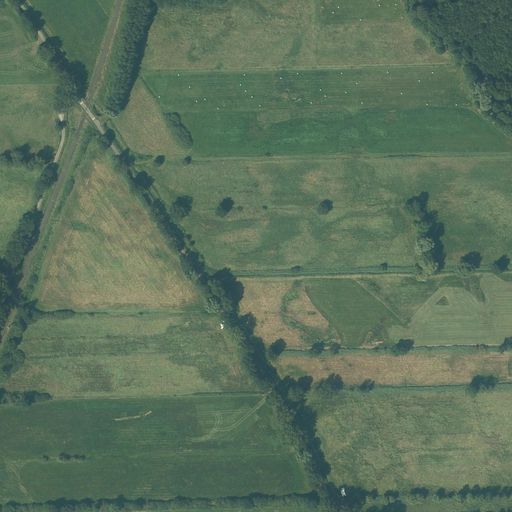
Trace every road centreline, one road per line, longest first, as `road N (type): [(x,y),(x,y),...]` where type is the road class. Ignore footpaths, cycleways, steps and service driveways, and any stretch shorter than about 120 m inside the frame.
road 1 (residential): [(332,511),(242,342),(17,0)]
road 2 (track): [(511,153),(124,163)]
road 3 (track): [(0,304),(62,140),(63,100),(74,91)]
road 4 (track): [(511,136),(482,115),(459,59),(401,0)]
